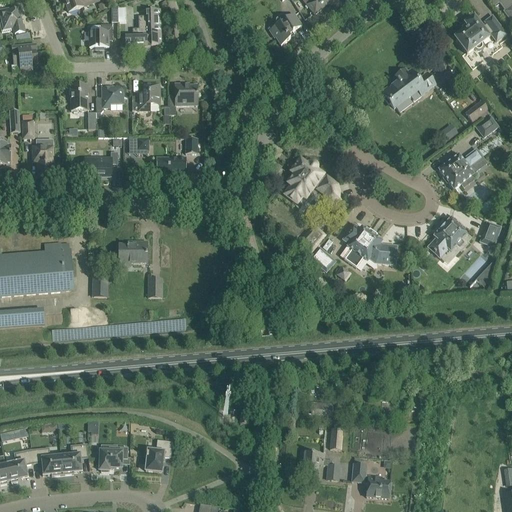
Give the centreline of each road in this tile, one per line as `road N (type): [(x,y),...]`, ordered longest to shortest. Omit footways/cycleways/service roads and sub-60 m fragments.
road 1 (primary): [(511,333),(49,373)]
road 2 (residential): [(171,0),(179,28),(175,66),(79,67),(66,65),(41,0)]
road 3 (unclassified): [(239,197),(217,204),(0,203)]
road 4 (residential): [(352,151),(424,188),(430,199),(415,221),(392,219),(366,198),(356,159)]
road 5 (residential): [(155,511),(133,497),(0,511)]
road 6 (residential): [(288,92),(343,33),(392,0)]
